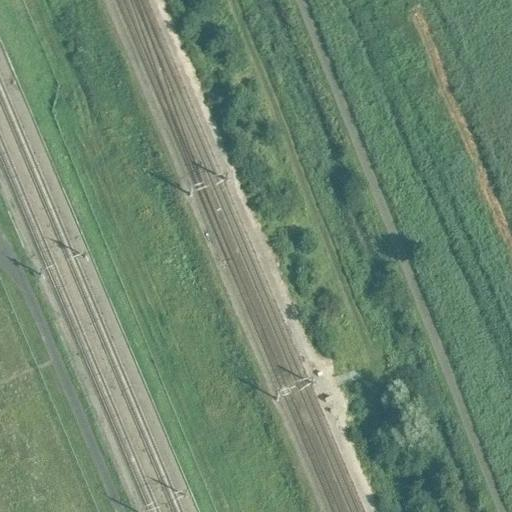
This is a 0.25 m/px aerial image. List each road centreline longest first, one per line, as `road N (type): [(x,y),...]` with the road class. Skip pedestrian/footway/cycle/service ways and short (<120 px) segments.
road 1 (track): [(232,511),(135,275),(86,99),(43,0)]
road 2 (track): [(233,0),(376,367)]
